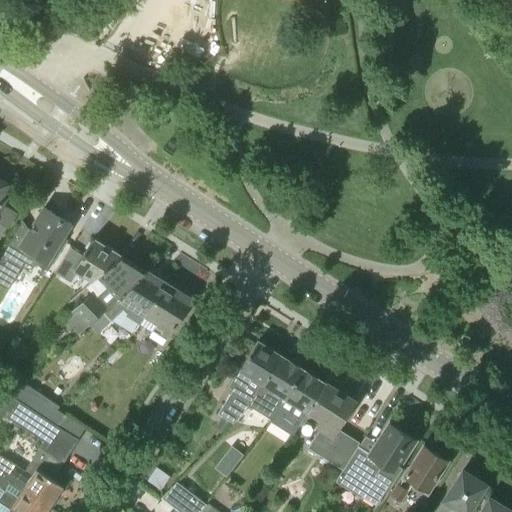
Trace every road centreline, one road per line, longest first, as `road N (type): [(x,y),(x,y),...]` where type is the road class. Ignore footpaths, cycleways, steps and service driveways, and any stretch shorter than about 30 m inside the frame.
road 1 (residential): [(270,255),(0,75)]
road 2 (residential): [(104,511),(270,255)]
road 3 (residential): [(511,413),(270,255)]
